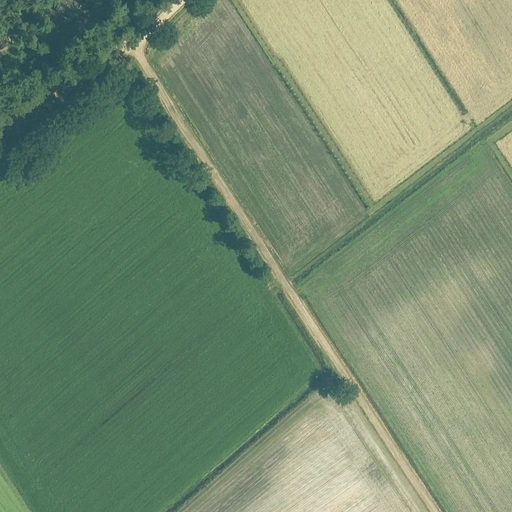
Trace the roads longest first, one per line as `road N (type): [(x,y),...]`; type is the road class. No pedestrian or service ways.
road 1 (track): [(435,511),(132,45)]
road 2 (track): [(0,126),(107,63),(181,0)]
